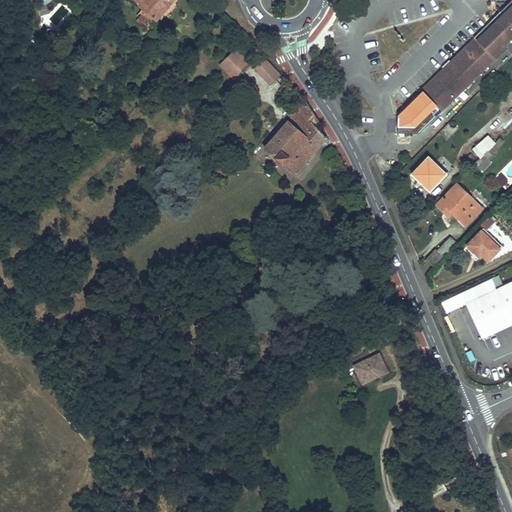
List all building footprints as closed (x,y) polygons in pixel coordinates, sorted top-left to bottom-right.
[(151,23),(169,0),(130,0),(134,4),(131,8),(137,13),(132,19),(138,23),(143,16),(151,23)] [(511,2),(494,20),(408,106),(408,122),(428,122),(447,103),(445,101),(449,97),(451,99),(509,42),(511,38),(511,34),(511,33),(511,2)] [(243,66),(226,51),(212,66),(228,81),(232,74),(236,70),(243,66)] [(276,75),(257,58),(248,70),(265,86),(276,75)] [(317,117),(304,101),(294,112),(286,121),(263,147),(290,173),(324,137),(317,127),(320,124),(317,117)] [(281,116),(286,121),(294,112),(289,108),(281,116)] [(103,118),(108,124),(115,119),(110,113),(103,118)] [(499,136),(481,155),(486,160),(504,142),(499,136)] [(447,171),(430,155),(413,172),(431,188),(447,171)] [(481,155),(473,163),(482,171),(490,163),(486,160),(481,155)] [(222,177),(229,166),(220,160),(213,171),(222,177)] [(342,182),(338,174),(332,177),(336,185),(342,182)] [(466,225),(483,207),(458,183),(437,204),(449,215),(453,212),(466,225)] [(475,247),(486,258),(501,243),(485,228),(494,218),(489,214),(479,223),(482,226),(465,242),(472,249),(475,247)] [(435,264),(458,240),(451,233),(438,248),(435,245),(425,256),(435,264)] [(511,279),(464,301),(479,334),(511,319),(511,279)] [(375,354),(350,365),(360,386),(384,373),(375,354)]
